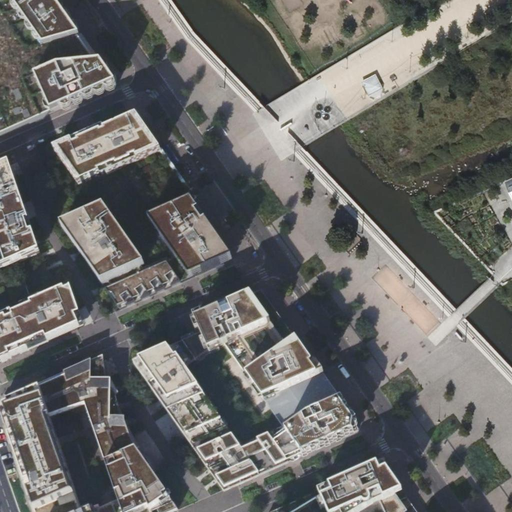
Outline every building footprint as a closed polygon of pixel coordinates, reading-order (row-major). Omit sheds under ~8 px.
[(85,100),(116,85),(101,64),(96,64),(79,40),(80,38),(53,0),(0,0),(0,137),(52,114),(74,104),(85,100)] [(122,167),(156,151),(146,137),(133,119),(78,143),(79,145),(74,147),(73,146),(59,152),(65,159),(82,184),(103,175),(122,167)] [(162,149),(156,151),(122,167),(157,217),(192,201),(197,199),(162,149)] [(0,271),(18,264),(41,254),(33,232),(30,223),(23,204),(15,180),(13,175),(10,166),(0,170),(0,271)] [(192,201),(157,217),(149,220),(175,257),(190,278),(194,277),(197,275),(232,259),(212,231),(198,211),(192,201)] [(95,274),(102,285),(108,282),(145,266),(104,207),(79,218),(61,226),(69,237),(76,248),(93,271),(95,274)] [(174,273),(181,282),(190,278),(194,277),(197,275),(181,252),(175,257),(173,258),(167,263),(174,273)] [(106,290),(117,305),(125,302),(122,297),(129,293),(133,299),(140,295),(137,290),(144,286),(148,292),(156,288),(152,284),(159,279),(164,285),(171,281),(168,277),(174,273),(167,263),(149,271),(112,287),(106,290)] [(0,271),(0,311),(30,300),(18,264),(0,271)] [(145,266),(108,282),(112,287),(149,271),(147,268),(145,266)] [(70,285),(30,300),(0,311),(0,363),(84,326),(83,324),(83,322),(76,303),(70,285)] [(285,323),(261,290),(252,295),(231,304),(220,309),(195,320),(201,334),(171,347),(168,349),(142,360),(137,363),(149,380),(152,385),(154,387),(166,405),(171,411),(173,414),(175,417),(185,432),(188,435),(191,441),(192,442),(197,448),(199,451),(206,461),(207,462),(208,465),(213,471),(216,476),(217,477),(218,479),(220,482),(225,489),(253,476),(258,475),(269,469),(274,467),(278,465),(286,462),(298,457),(302,455),(359,429),(338,398),(320,373),(314,365),(296,339),(285,323)] [(173,511),(178,510),(171,499),(154,475),(137,450),(134,446),(131,438),(129,431),(127,428),(126,423),(124,419),(120,407),(120,405),(118,402),(117,399),(116,395),(113,385),(111,381),(104,361),(94,365),(82,371),(40,389),(46,406),(50,418),(73,410),(86,405),(101,448),(106,464),(108,470),(113,483),(117,495),(121,506),(108,511),(105,505),(102,506),(88,511),(87,511),(173,511)] [(34,511),(83,511),(80,503),(78,496),(58,439),(50,418),(46,406),(40,389),(3,406),(0,407),(0,411),(4,423),(25,484),(28,492),(34,511)] [(417,511),(414,506),(408,511),(399,499),(397,495),(404,492),(400,487),(386,467),(383,463),(376,466),(326,488),(319,491),(307,496),(278,509),(272,511),(417,511)]
